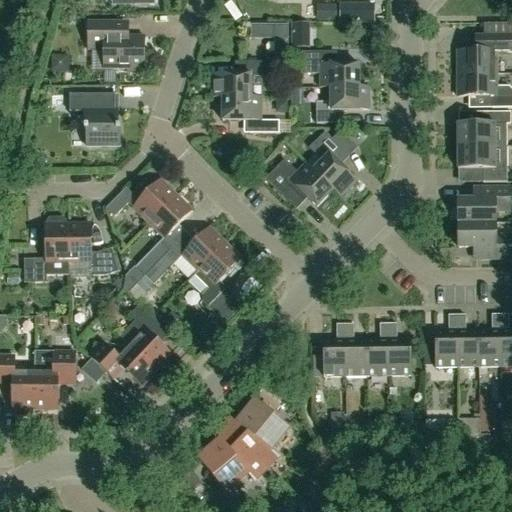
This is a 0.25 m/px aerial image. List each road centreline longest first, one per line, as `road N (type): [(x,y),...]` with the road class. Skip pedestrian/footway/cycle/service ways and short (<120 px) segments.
road 1 (unclassified): [(76,465),(142,457),(311,284)]
road 2 (unclassified): [(371,222),(403,190),(409,169),(408,22),(419,0)]
road 3 (residential): [(311,284),(159,141)]
road 4 (unclassified): [(371,222),(428,276),(511,277)]
road 5 (residential): [(159,141),(200,0)]
road 6 (residential): [(34,192),(110,190),(159,141)]
